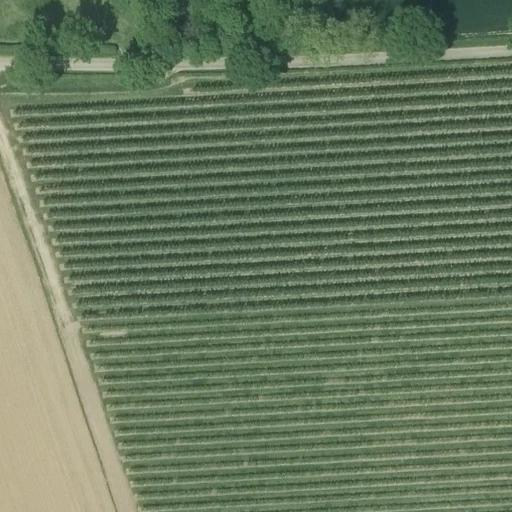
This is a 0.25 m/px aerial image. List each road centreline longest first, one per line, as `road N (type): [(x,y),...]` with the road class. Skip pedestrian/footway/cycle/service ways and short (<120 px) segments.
road 1 (unclassified): [(0,64),(279,63),(511,51)]
road 2 (track): [(120,511),(0,135)]
